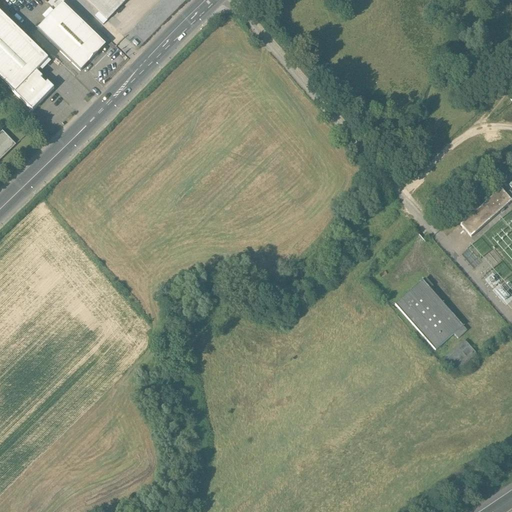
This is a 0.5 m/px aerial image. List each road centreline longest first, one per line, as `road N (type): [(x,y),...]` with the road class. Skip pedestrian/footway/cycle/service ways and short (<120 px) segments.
road 1 (unclassified): [(231,0),(440,238)]
road 2 (secondary): [(0,208),(209,0)]
road 3 (track): [(396,189),(479,127),(511,123)]
